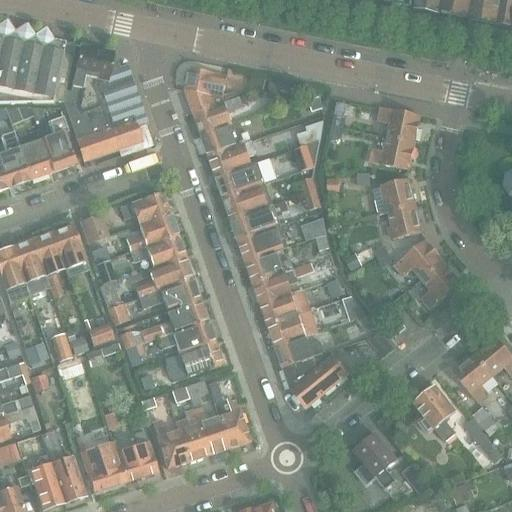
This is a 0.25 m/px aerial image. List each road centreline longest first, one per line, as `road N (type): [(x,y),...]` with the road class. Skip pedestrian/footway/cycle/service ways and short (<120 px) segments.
road 1 (residential): [(286,462),(175,154)]
road 2 (tertiary): [(456,94),(153,30)]
road 3 (residential): [(286,462),(503,291)]
road 4 (residential): [(456,94),(439,174),(442,199),(459,237),(503,291)]
road 5 (residential): [(0,221),(175,154)]
road 6 (residential): [(129,511),(286,462)]
road 7 (tertiary): [(153,30),(1,0)]
road 8 (residential): [(175,154),(147,68),(153,30)]
